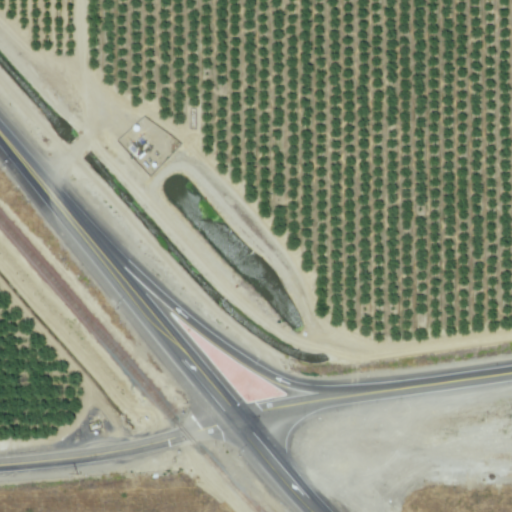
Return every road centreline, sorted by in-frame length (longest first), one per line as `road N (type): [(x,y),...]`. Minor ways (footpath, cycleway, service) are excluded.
road 1 (primary): [(0,136),(236,419)]
road 2 (primary): [(387,389),(290,386),(201,329),(80,232)]
road 3 (primary): [(236,419),(511,370)]
road 4 (tertiary): [(0,467),(140,449),(236,419)]
road 5 (primary): [(236,419),(316,511)]
